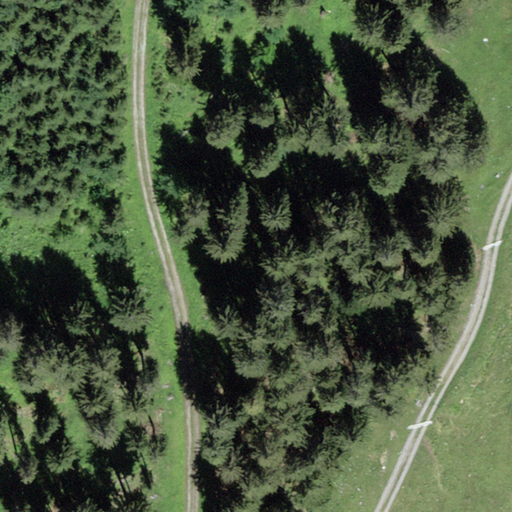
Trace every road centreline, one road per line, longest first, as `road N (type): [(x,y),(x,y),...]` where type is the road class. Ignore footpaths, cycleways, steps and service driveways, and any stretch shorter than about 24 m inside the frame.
road 1 (track): [(195,511),(192,333),(147,150),(148,0)]
road 2 (track): [(511,192),(476,324),(385,511)]
